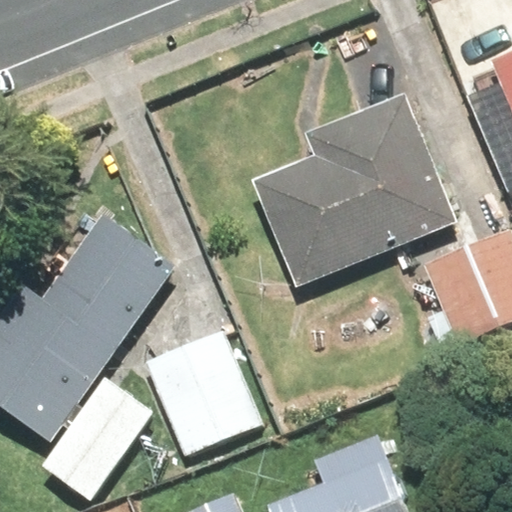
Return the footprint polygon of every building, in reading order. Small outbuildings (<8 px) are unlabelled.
[(511,64),(487,75),(511,131),(511,64)] [(245,191),(288,298),(456,231),(406,106),(301,148),(308,165),(245,191)] [(0,425),(51,459),(173,275),(72,209),(0,317),(0,425)] [(446,364),(511,335),(511,240),(432,275),(448,312),(428,321),(446,364)] [(229,337),(159,362),(195,463),(265,437),(229,337)] [(105,511),(168,420),(111,381),(63,452),(47,475),(101,511),(105,511)] [(274,511),(406,511),(389,467),(274,511)]
